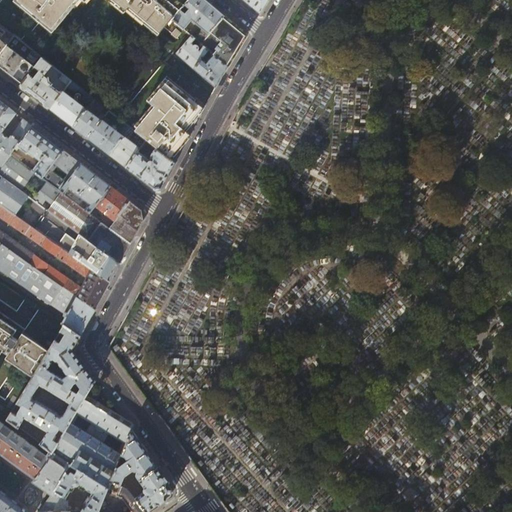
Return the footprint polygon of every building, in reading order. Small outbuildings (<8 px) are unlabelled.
[(20,0),(19,1),(52,28),(76,0),(82,0),(113,0),(126,10),(129,7),(159,32),(171,19),(172,19),(180,10),(184,5),(188,1),(186,0),(20,0)] [(206,0),(205,0),(188,0),(188,1),(184,5),(188,9),(184,13),(180,10),(172,19),(183,29),(191,20),(208,34),(223,15),(224,15),(206,0)] [(260,14),(268,0),(243,0),(244,0),(260,14)] [(229,20),(224,15),(223,15),(208,34),(203,40),(200,43),(203,45),(228,66),(237,51),(247,34),(229,20)] [(0,23),(0,54),(14,35),(0,23)] [(192,36),(194,38),(200,43),(203,40),(194,33),(192,36)] [(42,57),(14,35),(0,54),(0,66),(9,73),(22,83),(31,72),(35,66),(42,57)] [(190,43),(194,38),(192,36),(191,35),(176,53),(216,87),(223,74),(228,66),(203,45),(199,50),(197,49),(198,47),(198,46),(197,45),(196,44),(195,43),(194,43),(193,44),(192,44),(190,43)] [(42,57),(35,66),(38,69),(37,70),(38,72),(35,76),(31,72),(22,83),(20,85),(29,92),(50,108),(62,92),(60,90),(59,92),(51,86),(52,84),(49,81),(49,77),(45,74),(52,65),(42,57)] [(58,79),(67,86),(71,81),(63,74),(58,79)] [(155,106),(135,131),(146,140),(153,146),(170,159),(182,142),(190,133),(184,128),(201,105),(168,78),(149,102),(155,106)] [(71,81),(67,86),(67,87),(90,104),(94,99),(71,81)] [(62,92),(50,108),(60,116),(73,126),(86,110),(78,104),(81,99),(70,91),(67,95),(63,92),(62,92)] [(101,120),(109,110),(94,99),(90,104),(86,110),(73,126),(80,131),(88,138),(101,120)] [(16,114),(8,107),(0,117),(0,146),(10,154),(15,149),(32,125),(23,119),(9,138),(1,132),(13,118),(15,119),(16,117),(14,116),(16,114)] [(109,126),(101,120),(88,138),(98,145),(110,154),(130,127),(126,124),(118,133),(116,132),(118,129),(111,124),(109,126)] [(46,137),(32,125),(15,149),(17,150),(19,148),(27,154),(29,152),(39,160),(32,170),(42,178),(64,150),(46,137)] [(135,131),(130,127),(110,154),(119,161),(126,167),(137,152),(146,140),(135,131)] [(0,175),(28,196),(47,210),(60,191),(59,191),(42,178),(32,170),(10,154),(0,146),(0,175)] [(170,159),(153,146),(151,149),(153,151),(152,152),(151,153),(150,155),(150,157),(150,158),(150,161),(148,161),(148,160),(137,152),(126,167),(138,176),(154,188),(162,187),(166,179),(175,163),(170,159)] [(42,178),(59,191),(81,164),(73,157),(64,150),(42,178)] [(89,170),(81,164),(59,191),(60,191),(80,206),(82,203),(80,202),(83,199),(89,204),(85,209),(89,213),(95,206),(111,186),(102,179),(89,170)] [(28,196),(0,175),(0,205),(15,216),(28,196)] [(119,192),(111,186),(95,206),(99,210),(97,212),(102,216),(104,213),(114,220),(116,217),(129,200),(119,192)] [(85,209),(80,206),(60,191),(47,210),(101,250),(120,263),(124,256),(131,244),(108,227),(89,213),(85,209)] [(135,205),(129,200),(116,217),(114,220),(108,227),(131,244),(138,231),(144,220),(142,210),(135,205)] [(0,216),(41,246),(42,245),(55,255),(55,256),(86,278),(84,280),(80,287),(49,265),(35,256),(36,254),(0,229),(0,242),(95,309),(101,299),(104,294),(107,288),(110,282),(83,263),(15,216),(0,205),(0,216)] [(0,269),(66,314),(61,323),(64,324),(81,336),(87,324),(95,309),(0,242),(0,269)] [(110,282),(120,263),(101,250),(91,264),(85,260),(83,263),(110,282)] [(0,414),(7,420),(10,413),(16,403),(64,324),(61,323),(39,308),(22,334),(0,318),(0,297),(18,310),(26,299),(0,281),(0,414)] [(47,432),(40,444),(50,451),(52,452),(57,443),(53,440),(59,429),(64,431),(86,396),(95,380),(82,362),(73,350),(81,336),(64,324),(16,403),(21,406),(15,416),(10,413),(7,420),(18,428),(24,418),(47,432)] [(0,511),(24,511),(24,508),(0,489),(0,453),(33,477),(31,480),(49,493),(51,493),(38,511),(36,511),(52,511),(52,491),(68,470),(71,466),(72,465),(109,488),(111,480),(131,430),(134,424),(86,396),(64,431),(57,443),(52,452),(50,451),(47,456),(0,421),(0,511)] [(144,448),(131,430),(111,480),(120,484),(123,476),(132,470),(133,470),(135,470),(136,472),(135,472),(135,474),(138,478),(137,479),(138,480),(139,480),(144,487),(142,487),(142,488),(142,489),(142,491),(134,496),(145,511),(147,511),(159,504),(171,495),(173,487),(164,476),(144,448)] [(71,466),(79,471),(76,476),(68,470),(52,491),(52,511),(98,511),(109,488),(72,465),(71,466)] [(127,486),(120,484),(111,480),(109,488),(98,511),(145,511),(134,496),(127,486)]
